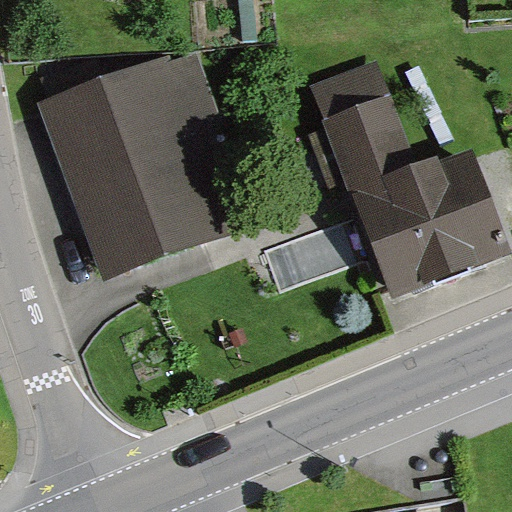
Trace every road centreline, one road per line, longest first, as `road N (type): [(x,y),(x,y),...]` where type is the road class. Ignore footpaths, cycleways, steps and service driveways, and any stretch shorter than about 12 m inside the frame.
road 1 (tertiary): [(120,511),(511,346)]
road 2 (residential): [(99,511),(0,229)]
